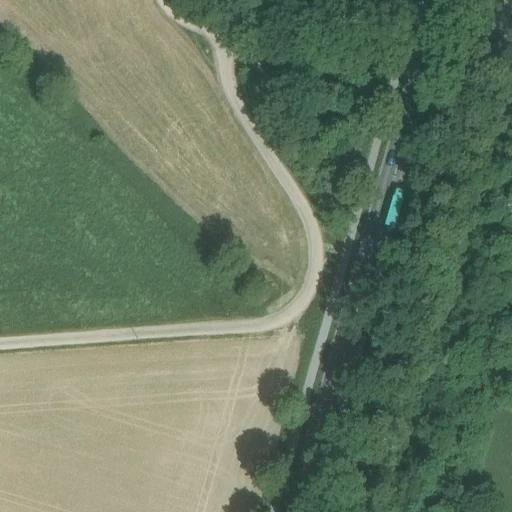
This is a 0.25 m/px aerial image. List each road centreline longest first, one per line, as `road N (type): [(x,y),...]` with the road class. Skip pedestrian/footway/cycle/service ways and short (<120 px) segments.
road 1 (residential): [(0,346),(285,324),(321,264),(297,190),(237,66),(237,36)]
road 2 (primary): [(309,511),(447,12)]
road 3 (residential): [(447,12),(237,36)]
